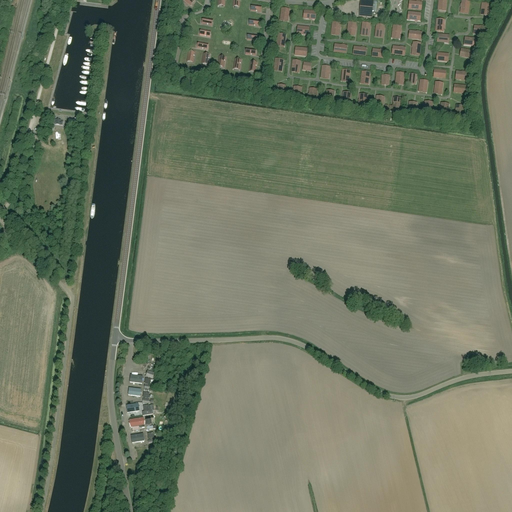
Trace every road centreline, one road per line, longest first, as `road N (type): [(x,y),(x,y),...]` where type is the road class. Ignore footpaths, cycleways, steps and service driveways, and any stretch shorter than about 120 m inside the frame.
road 1 (unclassified): [(511,370),(406,398),(376,391),(302,344),(276,337),(115,337)]
road 2 (tertiary): [(115,337),(158,0)]
road 3 (unclassified): [(41,511),(72,299),(0,219)]
road 4 (residential): [(272,1),(259,85),(181,73),(185,20),(208,0)]
road 5 (residential): [(325,5),(320,57),(420,69),(432,0)]
road 6 (unclassified): [(0,212),(64,0)]
road 7 (tertiary): [(129,511),(110,392),(115,337)]
